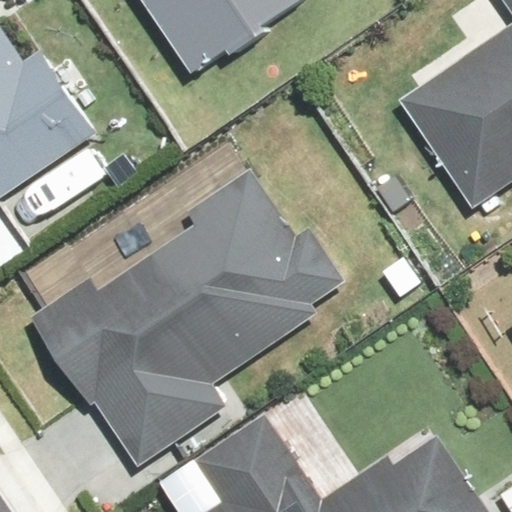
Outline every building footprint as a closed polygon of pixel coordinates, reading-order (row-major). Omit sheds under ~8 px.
[(133,0),(184,78),(192,73),(299,4),(296,0),(133,0)] [(511,0),(497,0),(511,22),(511,25),(396,99),(466,211),(511,181),(511,0)] [(0,193),(94,131),(41,50),(25,60),(0,22),(0,193)] [(76,260),(86,275),(28,315),(119,446),(131,464),(221,402),(210,384),(337,296),(246,164),(179,210),(187,223),(154,245),(146,233),(136,218),(76,260)] [(201,511),(479,511),(423,431),(325,500),(265,414),(195,463),(219,499),(201,511)]
